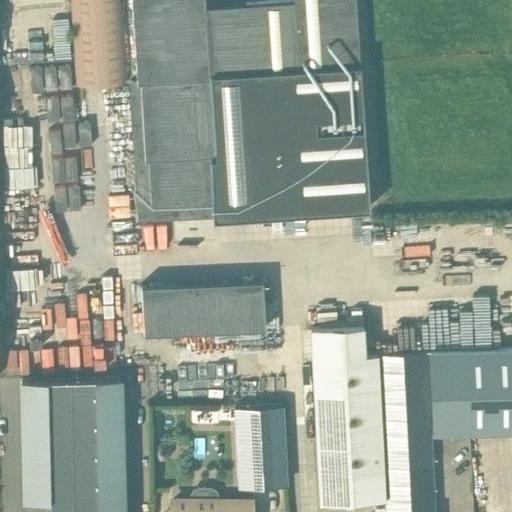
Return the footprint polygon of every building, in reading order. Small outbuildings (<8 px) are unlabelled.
[(125,80),(119,0),(70,0),(76,84),(125,80)] [(214,155),(203,0),(130,0),(136,81),(139,81),(144,160),(133,160),(136,220),(212,217),(209,155),(214,155)] [(257,0),(246,1),(259,214),(369,206),(507,197),(493,0),(257,0)] [(20,119),(75,117),(73,89),(72,62),(17,65),(20,119)] [(52,124),(53,146),(76,145),(75,123),(52,124)] [(0,226),(1,264),(21,263),(19,201),(0,201),(0,226)] [(19,322),(18,277),(7,278),(8,323),(19,322)] [(263,278),(140,282),(142,332),(264,329),(263,278)] [(57,344),(82,343),(82,335),(92,335),(91,316),(56,318),(57,344)] [(363,322),(309,325),(319,501),(385,497),(385,511),(433,511),(430,432),(511,429),(511,347),(365,353),(363,322)] [(123,511),(120,376),(21,379),(23,497),(22,497),(22,499),(49,498),(49,511),(66,511),(74,511),(73,511),(123,511)] [(283,403),(233,406),(237,486),(288,483),(283,403)] [(158,441),(152,446),(152,453),(158,459),(166,459),(171,453),(171,446),(166,441),(158,441)] [(250,511),(251,501),(220,500),(220,494),(216,488),(210,485),(199,485),(194,487),(190,493),(190,500),(172,500),(172,508),(166,508),(163,511),(162,511),(250,511)]
